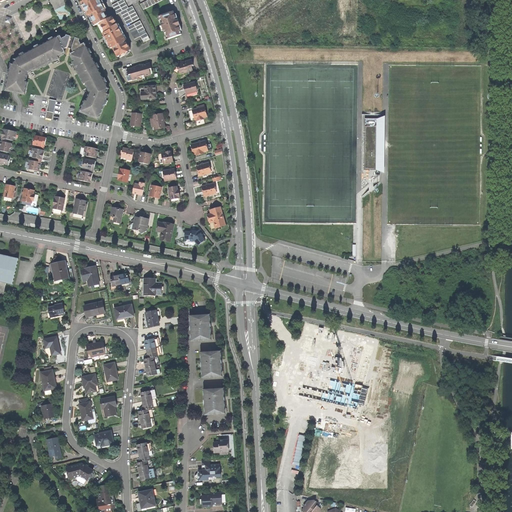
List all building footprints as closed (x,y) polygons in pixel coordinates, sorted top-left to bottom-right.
[(96,25),(100,23),(108,19),(105,12),(106,11),(100,0),(83,0),(84,1),(82,3),(85,9),(89,16),(91,15),(96,25)] [(117,14),(121,12),(129,8),(125,0),(121,0),(112,5),(117,14)] [(149,0),(140,5),(143,10),(163,0),(149,0)] [(127,24),(140,18),(133,6),(129,8),(121,12),(127,24)] [(169,39),(181,35),(180,31),(179,28),(181,27),(179,22),(177,17),(175,18),(174,15),(173,11),(160,16),(162,19),(163,23),(161,23),(162,26),(163,31),(164,33),(166,33),(167,36),(169,39)] [(131,50),(113,16),(108,19),(100,23),(105,33),(104,34),(108,42),(111,48),(113,47),(118,57),(131,50)] [(145,42),(150,39),(141,20),(129,27),(135,39),(141,36),(145,42)] [(5,91),(25,95),(27,83),(26,83),(27,76),(28,73),(36,69),(37,70),(52,62),(59,58),(58,57),(66,53),(70,54),(74,62),(73,63),(77,71),(84,84),(86,84),(90,92),(88,96),(86,101),(84,101),(80,112),(98,119),(105,104),(106,104),(108,101),(106,100),(109,94),(107,93),(107,90),(108,88),(85,42),(82,43),(80,39),(67,35),(67,36),(63,38),(61,34),(53,38),(53,37),(49,39),(50,40),(39,46),(38,44),(34,47),(35,48),(24,54),(23,52),(20,54),(21,56),(15,59),(15,61),(13,64),(11,64),(5,91)] [(181,61),(179,61),(173,72),(176,73),(180,75),(188,73),(188,74),(194,72),(192,66),(194,66),(192,60),(184,62),(181,61)] [(145,76),(151,75),(149,70),(151,69),(150,63),(141,66),(141,67),(136,68),(136,67),(127,70),(129,75),(131,75),(132,80),(138,78),(139,78),(139,77),(144,76),(144,77),(145,76)] [(195,82),(184,85),(185,89),(186,94),(198,91),(195,82)] [(142,99),(157,98),(156,93),(156,86),(145,86),(146,92),(142,92),(142,99)] [(55,105),(49,104),(46,119),(52,120),(55,105)] [(205,107),(189,112),(190,115),(191,117),(194,116),(195,120),(197,120),(198,121),(204,119),(204,118),(208,116),(205,107)] [(131,125),(141,126),(142,114),(132,113),(132,119),(131,125)] [(155,128),(165,126),(164,121),(165,121),(165,119),(165,117),(163,117),(162,113),(153,115),(153,118),(151,119),(153,131),(155,131),(155,128)] [(380,113),(362,113),(361,191),(380,178),(380,173),(384,174),(384,118),(380,120),(380,113)] [(7,140),(11,140),(12,137),(14,138),(15,138),(16,132),(3,130),(2,134),(1,138),(7,140)] [(46,139),(34,136),(32,145),(42,147),(42,144),(45,145),(45,142),(46,139)] [(198,143),(190,145),(193,155),(196,154),(197,156),(204,154),(204,152),(209,151),(206,141),(198,143)] [(0,151),(8,153),(9,150),(10,150),(12,144),(7,143),(1,142),(0,142),(0,143),(0,151)] [(86,156),(96,158),(97,154),(97,151),(95,151),(96,149),(85,147),(84,152),(85,152),(87,152),(86,156)] [(41,153),(41,150),(32,148),(31,154),(33,155),(32,157),(32,158),(35,159),(41,160),(42,160),(43,156),(44,153),(41,153)] [(130,150),(124,149),(122,159),(127,160),(127,162),(132,163),(134,151),(130,150)] [(167,153),(159,155),(160,160),(163,159),(164,164),(174,162),(172,152),(171,152),(171,151),(169,152),(167,152),(167,153)] [(147,154),(142,153),(140,163),(150,165),(152,154),(147,154)] [(9,156),(0,154),(0,164),(8,166),(9,160),(8,160),(9,156)] [(95,162),(86,160),(85,163),(83,163),(82,168),(89,170),(88,172),(93,173),(94,167),(95,162)] [(34,162),(29,161),(27,170),(39,172),(40,167),(41,163),(34,162)] [(209,163),(197,166),(198,171),(200,176),(212,173),(209,163)] [(119,181),(128,183),(130,171),(122,169),(121,171),(120,175),(119,179),(120,180),(119,181)] [(166,182),(177,179),(176,175),(175,169),(164,172),(166,182)] [(92,174),(81,172),(80,175),(78,176),(77,180),(90,183),(91,179),(92,174)] [(140,185),(135,184),(133,193),(139,194),(143,195),(145,186),(144,186),(145,183),(140,183),(140,185)] [(215,184),(202,187),(203,192),(205,197),(217,194),(215,184)] [(162,187),(152,185),(150,197),(155,198),(160,199),(162,187)] [(3,198),(12,200),(15,188),(9,187),(6,186),(3,198)] [(177,187),(169,188),(172,200),(175,200),(179,199),(179,197),(180,197),(179,189),(178,190),(177,187)] [(21,204),(35,207),(38,196),(33,195),(34,192),(28,191),(24,190),(21,204)] [(52,210),(62,212),(64,199),(59,198),(55,197),(52,210)] [(80,201),(76,200),(73,212),(83,214),(83,212),(85,205),(85,202),(80,201)] [(221,207),(211,210),(212,212),(212,214),(208,215),(210,223),(214,222),(216,228),(226,225),(221,207)] [(110,222),(121,224),(124,210),(119,209),(113,208),(110,222)] [(142,235),(147,231),(149,219),(144,218),(141,218),(141,219),(136,217),(135,220),(133,221),(134,223),(132,225),(131,229),(135,230),(140,231),(142,235)] [(161,238),(172,240),(175,225),(167,224),(164,223),(164,224),(159,223),(157,232),(162,233),(161,238)] [(199,230),(196,233),(195,231),(192,231),(191,232),(189,232),(186,232),(186,239),(191,239),(191,241),(195,242),(199,246),(206,240),(202,236),(203,235),(199,230)] [(0,293),(2,294),(5,283),(12,285),(19,259),(0,254),(0,293)] [(51,276),(52,282),(69,278),(65,262),(60,263),(57,264),(56,263),(54,263),(54,265),(51,266),(53,275),(51,276)] [(90,269),(81,271),(84,282),(88,281),(90,287),(101,284),(97,267),(90,269)] [(124,275),(119,276),(121,286),(130,283),(128,274),(124,275)] [(113,288),(121,286),(119,276),(114,277),(111,278),(113,288)] [(156,296),(162,296),(162,283),(156,283),(156,280),(150,279),(144,279),(144,296),(156,297),(156,296)] [(102,302),(84,306),(87,317),(94,315),(104,313),(102,302)] [(61,315),(65,314),(62,304),(55,305),(55,306),(48,308),(51,319),(59,317),(58,316),(61,315)] [(132,305),(114,308),(117,321),(123,320),(126,319),(126,318),(134,316),(132,305)] [(149,327),(159,325),(156,311),(151,312),(146,313),(145,313),(148,323),(149,327)] [(191,342),(211,340),(210,327),(209,327),(209,325),(209,323),(209,315),(189,316),(190,325),(189,325),(190,334),(191,334),(191,342)] [(57,337),(44,340),(46,348),(50,347),(52,356),(60,354),(59,348),(57,337)] [(146,346),(147,350),(160,347),(160,346),(158,338),(145,341),(146,346)] [(86,345),(89,357),(106,354),(103,342),(97,343),(86,345)] [(148,354),(149,358),(158,356),(162,355),(160,347),(147,350),(148,354)] [(202,378),(222,377),(221,364),(220,364),(220,362),(220,360),(221,360),(220,352),(200,353),(201,361),(200,361),(201,370),(202,378)] [(145,365),(146,368),(155,366),(159,365),(158,356),(149,358),(144,359),(145,365)] [(114,363),(104,365),(108,382),(118,379),(117,373),(114,363)] [(155,366),(146,368),(147,373),(148,376),(157,374),(155,366)] [(45,372),(41,373),(45,391),(56,388),(55,381),(52,370),(45,372)] [(86,394),(98,391),(96,385),(97,385),(95,374),(82,377),(83,382),(84,388),(85,388),(86,394)] [(205,415),(225,414),(224,401),(223,401),(223,399),(223,397),(224,397),(223,389),(203,390),(204,398),(203,398),(203,407),(204,407),(205,415)] [(142,397),(143,401),(156,398),(154,390),(141,393),(142,397)] [(114,397),(100,400),(102,408),(104,408),(106,416),(116,414),(114,409),(114,406),(116,405),(114,397)] [(144,405),(145,410),(151,409),(158,407),(156,398),(143,401),(144,405)] [(278,400),(279,410),(287,410),(286,400),(278,400)] [(88,420),(94,418),(92,412),(91,406),(90,403),(90,402),(88,402),(81,404),(79,404),(82,416),(83,421),(88,420)] [(52,404),(42,406),(44,419),(54,417),(53,411),(52,404)] [(140,416),(140,420),(153,417),(151,409),(145,410),(139,411),(140,416)] [(142,429),(155,426),(153,417),(140,420),(141,424),(142,429)] [(111,431),(95,435),(97,446),(102,445),(102,446),(114,444),(112,437),(111,431)] [(56,460),(62,459),(59,448),(57,438),(47,440),(51,457),(55,456),(56,460)] [(219,452),(227,452),(228,452),(228,440),(221,440),(221,442),(219,443),(214,443),(214,453),(219,452)] [(148,451),(146,443),(137,445),(138,449),(139,453),(148,451)] [(149,456),(148,451),(139,453),(140,457),(141,462),(146,461),(150,460),(149,456)] [(209,480),(209,476),(213,476),(214,477),(221,477),(221,474),(218,472),(218,469),(220,469),(220,464),(210,465),(210,460),(202,461),(203,469),(203,470),(198,471),(199,474),(197,474),(197,475),(196,475),(195,476),(195,477),(195,479),(196,479),(197,480),(197,481),(209,480)] [(139,472),(148,470),(146,461),(141,462),(137,463),(138,468),(139,472)] [(88,480),(94,470),(86,466),(82,463),(66,467),(68,478),(79,475),(82,477),(87,479),(88,480)] [(141,480),(150,478),(148,470),(139,472),(140,476),(141,480)] [(112,511),(112,508),(115,508),(114,500),(113,497),(112,490),(111,491),(110,487),(107,487),(106,486),(100,487),(101,491),(98,492),(100,501),(97,501),(98,507),(94,507),(95,511),(112,511)] [(140,501),(142,509),(156,505),(152,490),(138,493),(140,499),(140,501)] [(212,504),(221,503),(221,493),(209,494),(209,495),(209,496),(202,496),(202,507),(212,506),(212,504)] [(319,511),(320,511),(320,509),(315,505),(317,503),(314,501),(308,501),(303,507),(303,511),(319,511)]
